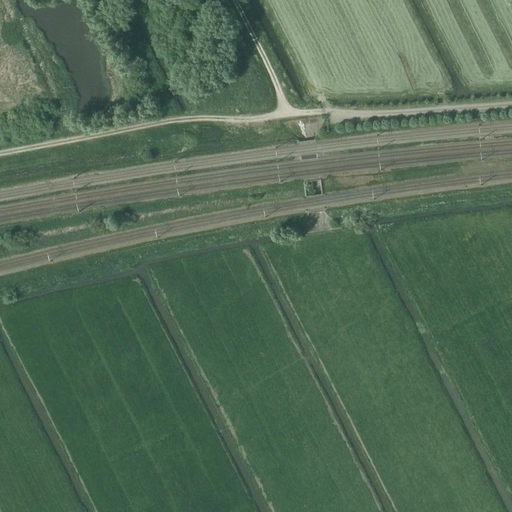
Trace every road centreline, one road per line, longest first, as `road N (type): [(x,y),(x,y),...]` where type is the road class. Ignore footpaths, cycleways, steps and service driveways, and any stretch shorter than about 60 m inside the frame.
road 1 (track): [(0,153),(178,120),(323,112)]
road 2 (unclassified): [(323,112),(511,105)]
road 3 (track): [(286,115),(234,0)]
